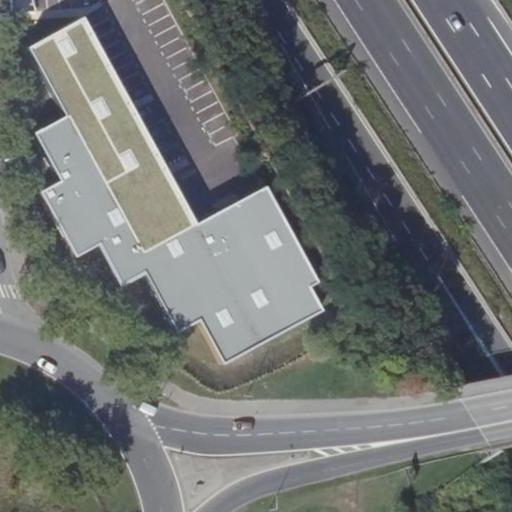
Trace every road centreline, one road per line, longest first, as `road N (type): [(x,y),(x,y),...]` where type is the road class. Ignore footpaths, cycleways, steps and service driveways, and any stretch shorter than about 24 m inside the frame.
road 1 (motorway): [(321,78),(511,418)]
road 2 (primary): [(486,420),(215,437),(120,415)]
road 3 (motorway): [(321,78),(511,367)]
road 4 (primary): [(212,511),(250,485),(486,420)]
road 5 (motorway): [(373,0),(511,212)]
road 6 (motorway): [(511,114),(437,0)]
